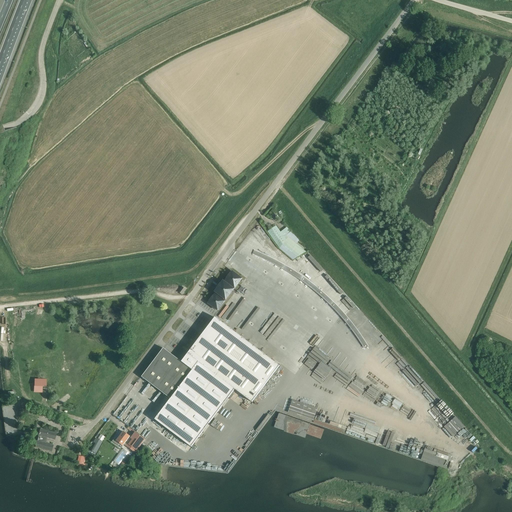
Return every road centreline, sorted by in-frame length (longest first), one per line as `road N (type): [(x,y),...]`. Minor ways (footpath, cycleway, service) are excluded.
road 1 (unclassified): [(66,432),(94,422),(413,0)]
road 2 (unknown): [(224,252),(259,282),(258,310),(221,320),(191,295)]
road 3 (unclassified): [(0,129),(37,102),(43,43),(59,0)]
